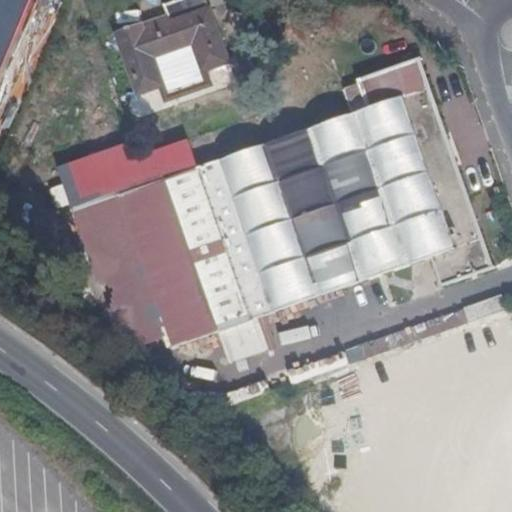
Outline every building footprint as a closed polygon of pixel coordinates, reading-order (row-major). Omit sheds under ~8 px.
[(0,0),(0,84),(36,0),(0,0)] [(139,29),(136,20),(111,29),(134,89),(158,80),(147,51),(187,37),(198,65),(222,57),(200,0),(164,0),(159,2),(161,11),(164,19),(139,29)] [(161,11),(136,20),(139,29),(164,19),(161,11)] [(490,269),(489,267),(486,267),(412,70),(414,69),(412,66),(351,89),(359,113),(196,173),(191,174),(192,178),(196,177),(250,322),(247,324),(249,327),(427,260),(438,288),(490,269)] [(87,211),(116,202),(165,184),(191,174),(196,173),(186,145),(78,184),(87,211)] [(167,187),(165,184),(116,202),(117,205),(121,204),(172,352),(169,353),(170,356),(220,339),(219,336),(215,336),(164,188),(167,187)] [(475,322),(501,312),(496,298),(471,308),(475,322)] [(201,406),(212,415),(469,323),(464,311),(201,406)]
